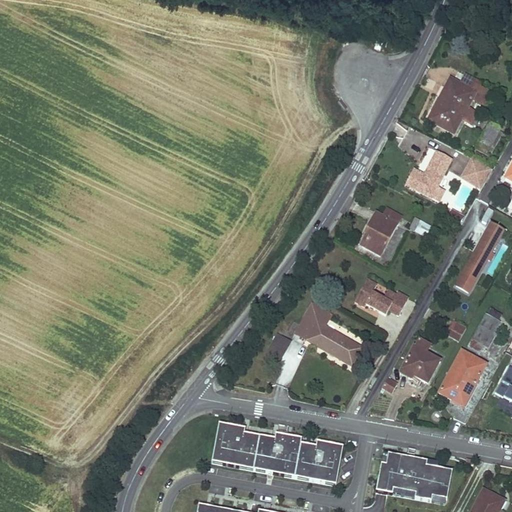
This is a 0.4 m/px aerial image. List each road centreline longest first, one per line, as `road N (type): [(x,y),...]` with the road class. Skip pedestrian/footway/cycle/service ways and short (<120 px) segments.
road 1 (track): [(360,111),(245,287),(177,352),(108,439),(66,461),(0,440)]
road 2 (tertiary): [(444,0),(316,232),(193,391)]
road 3 (residential): [(348,507),(194,476),(174,489),(166,511)]
road 4 (track): [(187,0),(278,16),(328,39),(353,67)]
road 5 (residential): [(193,391),(369,429)]
road 6 (residential): [(369,429),(511,457)]
road 7 (tertiary): [(193,391),(133,474),(120,511)]
